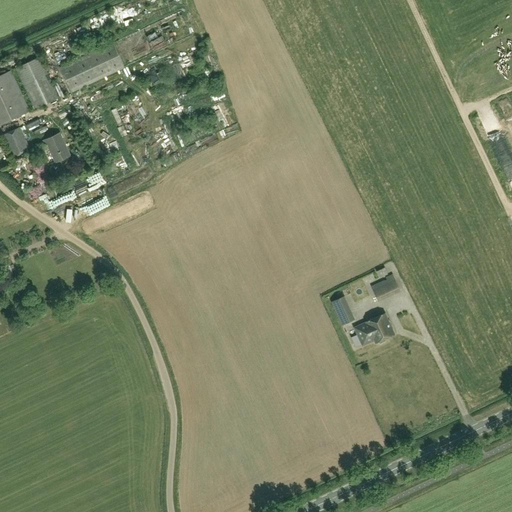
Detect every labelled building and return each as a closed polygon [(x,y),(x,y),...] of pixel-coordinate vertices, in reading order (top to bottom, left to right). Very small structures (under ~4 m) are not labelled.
[(124,67),(113,42),(60,67),(72,91),(124,67)] [(220,46),(211,50),(215,57),(223,53),(220,46)] [(59,52),(51,57),(56,67),(65,62),(59,52)] [(195,63),(201,58),(198,54),(192,59),(195,63)] [(58,97),(39,56),(16,67),(35,108),(58,97)] [(147,77),(151,89),(183,80),(181,75),(187,74),(186,70),(181,71),(179,63),(165,67),(166,71),(147,77)] [(0,124),(29,111),(10,70),(0,74),(0,124)] [(235,124),(227,126),(229,132),(237,129),(235,124)] [(119,135),(127,133),(125,126),(117,129),(119,135)] [(3,135),(13,157),(30,149),(20,127),(3,135)] [(70,155),(60,133),(43,140),(46,147),(48,146),(55,162),(70,155)] [(208,146),(217,142),(215,136),(205,140),(208,146)] [(173,164),(170,156),(157,160),(160,168),(173,164)] [(126,174),(113,180),(115,186),(128,179),(126,174)] [(142,182),(128,188),(130,193),(144,187),(142,182)] [(95,189),(98,198),(109,194),(106,185),(95,189)] [(127,190),(83,215),(87,222),(130,197),(127,190)] [(18,277),(12,265),(9,266),(8,263),(0,267),(0,275),(5,284),(18,277)] [(387,274),(385,268),(377,272),(380,277),(387,274)] [(400,290),(395,279),(373,290),(378,301),(400,290)] [(394,334),(392,329),(385,313),(366,322),(354,328),(363,345),(374,340),(376,343),(377,342),(380,343),(385,341),(386,338),(394,334)]
